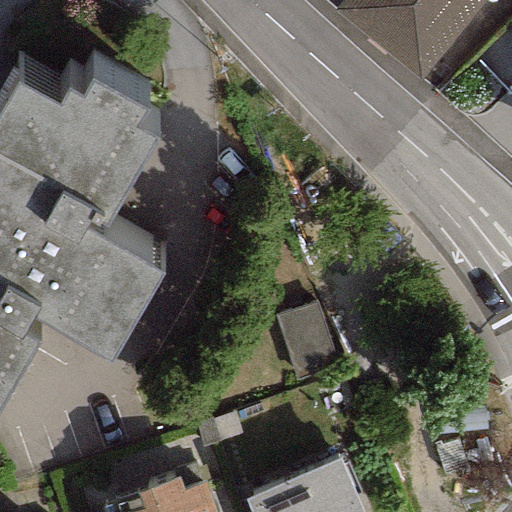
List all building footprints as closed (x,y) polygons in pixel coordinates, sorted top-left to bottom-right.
[(345,0),(336,11),(423,81),(489,0),(345,0)] [(143,112),(89,81),(79,99),(68,92),(58,108),(17,84),(0,112),(0,402),(35,344),(20,336),(30,319),(109,365),(162,276),(99,238),(156,142),(133,128),(143,112)] [(334,359),(315,296),(276,308),(295,371),(334,359)] [(363,511),(342,460),(243,500),(248,511),(363,511)] [(143,511),(139,511),(215,511),(207,486),(185,493),(180,480),(137,494),(143,511)]
